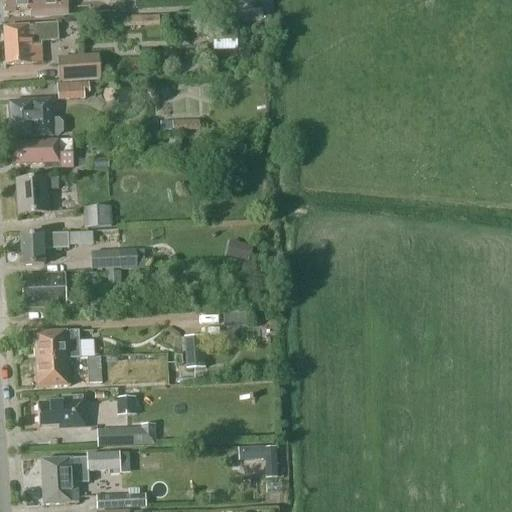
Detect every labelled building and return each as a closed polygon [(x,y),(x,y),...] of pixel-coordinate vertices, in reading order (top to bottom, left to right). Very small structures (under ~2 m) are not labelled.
[(50,17),(62,16),(68,16),(67,0),(2,0),(3,14),(30,13),(30,18),(50,17)] [(31,63),(41,63),(40,44),(58,43),(57,26),(28,28),(4,29),(7,66),(31,64),(31,63)] [(100,81),(98,56),(57,59),(59,84),(100,81)] [(244,59),(245,70),(256,70),(256,58),(244,59)] [(88,85),(57,86),(58,102),(84,101),(84,95),(88,95),(88,85)] [(11,139),(52,137),(60,137),(63,134),(62,125),(58,121),(51,121),(50,102),(9,104),(11,139)] [(199,132),(199,122),(160,123),(160,133),(199,132)] [(169,148),(181,148),(181,138),(168,139),(169,148)] [(44,170),(59,170),(73,169),(72,155),(72,141),(12,144),(13,166),(44,165),(44,170)] [(91,171),(109,171),(108,161),(91,161),(91,171)] [(18,216),(48,214),(47,191),(58,191),(57,179),(16,182),(18,216)] [(110,208),(82,209),(83,230),(112,228),(110,208)] [(44,266),(43,252),(68,251),(68,249),(68,243),(68,235),(42,236),(21,237),(22,268),(44,266)] [(249,263),(252,247),(229,242),(225,258),(249,263)] [(135,262),(120,262),(119,252),(91,254),(92,271),(135,269),(135,262)] [(107,294),(121,294),(120,273),(106,273),(107,294)] [(97,285),(96,275),(84,275),(84,285),(97,285)] [(23,309),(66,307),(64,277),(22,279),(23,309)] [(246,313),(223,314),(223,327),(247,327),(246,313)] [(68,361),(80,360),(78,333),(67,333),(33,335),(35,362),(68,361)] [(187,371),(203,370),(201,338),(185,339),(187,371)] [(87,360),(88,386),(101,385),(99,359),(87,360)] [(68,361),(80,360),(68,361),(35,362),(36,390),(70,388),(68,361)] [(59,431),(85,429),(84,398),(62,399),(62,404),(37,406),(38,428),(59,427),(59,431)] [(140,429),(96,431),(97,449),(156,446),(155,426),(140,426),(140,429)] [(265,480),(277,479),(276,448),(264,449),(265,480)] [(87,473),(120,471),(119,455),(87,457),(87,473)] [(78,505),(77,495),(83,494),(83,484),(81,484),(80,473),(76,473),(76,460),(64,461),(41,462),(43,507),(66,505),(65,505),(78,505)] [(137,496),(96,498),(96,511),(137,509),(137,496)]
